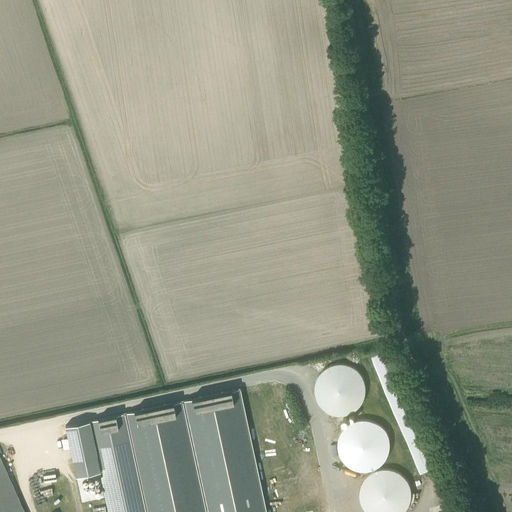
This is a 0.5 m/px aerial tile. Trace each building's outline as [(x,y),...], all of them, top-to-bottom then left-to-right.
[(314,385),(314,389),(314,394),(315,398),(317,402),(320,406),(323,409),(327,411),(331,413),(335,414),(339,415),(344,414),(348,413),(352,411),(356,409),(359,406),(362,402),(363,398),(365,394),(365,389),(365,385),(363,380),(362,376),(359,373),(356,369),(352,367),(348,365),(344,364),(339,363),(335,364),(331,365),(327,367),(323,369),(320,373),(317,376),(315,380),(314,385)] [(266,511),(240,388),(125,413),(146,511),(266,511)] [(146,511),(125,413),(65,426),(77,476),(101,471),(109,511),(146,511)] [(339,439),(339,443),(339,448),(340,452),(342,456),(345,460),(348,463),(351,465),(356,467),(360,468),(364,469),(369,468),(373,467),(377,465),(381,463),(384,460),(386,456),(388,452),(390,448),(390,443),(390,439),(388,434),(386,430),(384,427),(381,424),(377,421),(373,419),(369,418),(364,418),(360,418),(356,419),(351,421),(348,424),(345,427),(342,430),(340,434),(339,439)] [(24,511),(0,457),(0,511),(24,511)] [(402,474),(400,472),(399,471),(397,470),(395,470),(393,469),(391,468),(389,468),(387,468),(385,468),(383,468),(381,468),(379,469),(377,469),(375,470),(373,471),(372,472),(370,473),(368,474),(367,476),(366,477),(364,479),(363,481),(362,482),(362,484),(361,486),(360,488),(360,490),(360,492),(360,494),(360,496),(360,498),(361,500),(361,502),(362,504),(363,506),(364,508),(365,509),(366,511),(367,511),(403,511),(404,511),(405,510),(407,509),(408,507),(409,505),(410,503),(410,501),(411,499),(411,497),(411,495),(411,493),(411,491),(411,489),(411,487),(410,485),(409,483),(408,482),(407,480),(406,478),(405,477),(403,475),(402,474)]
